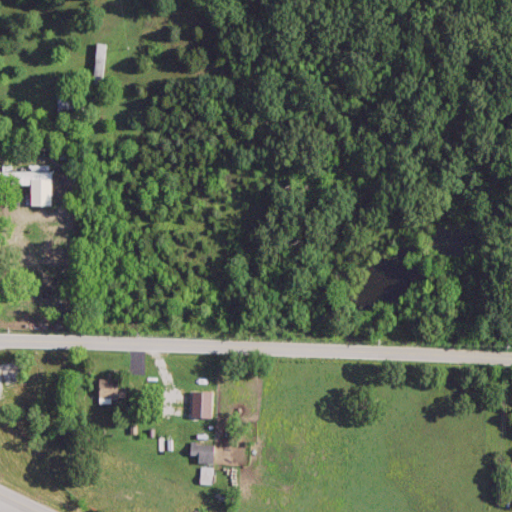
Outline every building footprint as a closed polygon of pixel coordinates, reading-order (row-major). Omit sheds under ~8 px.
[(107,86),(107,45),(93,45),(93,86),(107,86)] [(76,119),(76,96),(57,96),(57,119),(76,119)] [(30,172),(0,172),(0,186),(30,187),(30,172)] [(96,402),(123,402),(123,382),(96,382),(96,402)] [(188,456),(195,456),(195,464),(209,465),(210,446),(188,445),(188,456)] [(211,485),(211,469),(199,469),(199,485),(211,485)]
